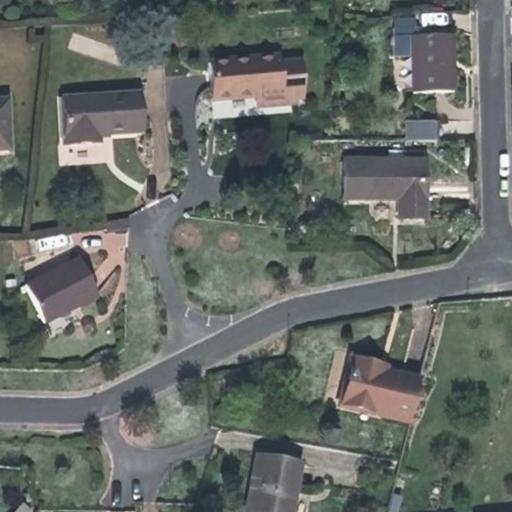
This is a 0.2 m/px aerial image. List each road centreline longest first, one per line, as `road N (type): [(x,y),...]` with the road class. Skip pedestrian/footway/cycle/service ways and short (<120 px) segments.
road 1 (residential): [(214,353),(291,314),(504,268)]
road 2 (residential): [(497,0),(504,268)]
road 3 (residential): [(214,353),(155,236)]
road 4 (residential): [(107,408),(133,462),(197,454)]
road 5 (residential): [(107,408),(214,353)]
